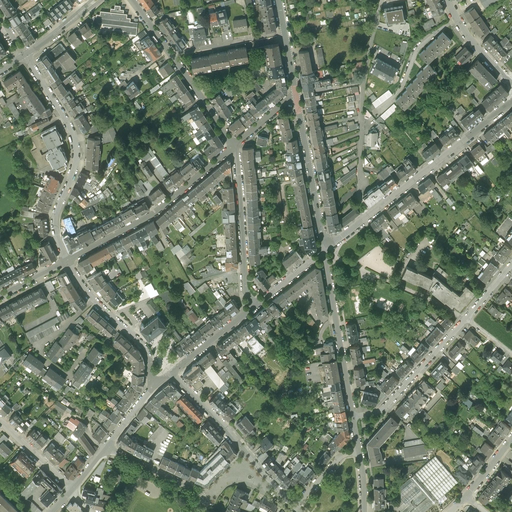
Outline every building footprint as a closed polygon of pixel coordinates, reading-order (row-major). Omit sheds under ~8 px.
[(15,10),(8,0),(0,0),(0,4),(7,16),(15,10)] [(64,0),(62,1),(68,9),(73,5),(69,0),(64,0)] [(154,4),(150,0),(149,0),(143,4),(147,10),(154,4)] [(244,0),(247,8),(252,7),(250,0),(244,0)] [(441,5),(439,0),(434,0),(429,2),(429,4),(429,6),(424,7),(426,11),(441,5)] [(68,9),(62,1),(58,5),(64,12),(68,9)] [(26,13),(27,13),(29,17),(37,11),(40,8),(37,4),(26,13)] [(154,4),(147,10),(152,16),(159,11),(154,4)] [(262,21),(264,20),(273,19),(271,4),(261,5),(259,6),(260,9),(262,9),(263,17),(261,17),(262,21)] [(64,12),(58,5),(53,9),(59,16),(64,12)] [(114,9),(110,9),(110,12),(100,11),(100,15),(96,14),(96,18),(93,18),(93,24),(103,25),(102,27),(111,28),(111,31),(125,32),(125,35),(136,36),(137,23),(133,22),(130,22),(130,18),(126,18),(127,14),(123,13),(123,10),(119,9),(120,6),(114,5),(114,9)] [(444,11),(441,5),(426,11),(428,17),(444,11)] [(402,6),(384,9),(386,24),(405,21),(402,6)] [(473,7),(464,13),(470,22),(478,17),(475,12),(476,12),(473,7)] [(59,16),(53,9),(48,13),(54,20),(59,16)] [(227,21),(225,10),(216,12),(218,23),(221,22),(221,24),(223,23),(223,22),(227,21)] [(29,17),(27,18),(29,21),(39,14),(37,11),(29,17)] [(219,25),(218,23),(216,12),(209,14),(211,24),(214,24),(215,26),(219,25)] [(9,18),(15,27),(27,18),(29,17),(27,13),(23,16),(20,18),(17,14),(16,14),(9,18)] [(470,22),(474,29),(483,23),(484,23),(481,19),(480,20),(478,16),(478,17),(470,22)] [(157,24),(165,34),(173,28),(175,27),(172,23),(171,24),(166,17),(163,19),(159,21),(160,22),(157,24)] [(26,22),(29,21),(27,18),(15,27),(19,34),(26,28),(24,24),(26,22)] [(52,23),(48,18),(41,24),(45,28),(52,23)] [(416,21),(414,18),(411,19),(412,22),(410,23),(411,27),(418,25),(417,20),(416,21)] [(233,21),(234,32),(247,30),(246,19),(233,21)] [(276,30),(273,19),(264,20),(266,32),(276,30)] [(435,24),(432,19),(422,24),(426,31),(431,28),(430,26),(435,24)] [(86,22),(79,28),(80,29),(84,34),(87,38),(94,32),(89,25),(89,26),(86,22)] [(485,27),(483,23),(474,29),(479,35),(483,33),(488,29),(486,26),(485,27)] [(19,34),(22,39),(31,33),(31,32),(27,27),(26,28),(19,34)] [(165,34),(172,44),(180,38),(173,28),(165,34)] [(204,29),(193,31),(192,31),(193,34),(194,40),(206,38),(204,29)] [(139,39),(140,41),(148,35),(144,30),(137,35),(137,36),(139,39)] [(81,41),(78,37),(74,32),(68,37),(70,40),(69,41),(70,43),(71,42),(75,46),(81,41)] [(442,32),(431,43),(439,52),(441,49),(448,42),(448,43),(451,40),(442,32)] [(36,40),(31,33),(22,39),(27,46),(28,46),(36,40)] [(141,47),(143,49),(153,42),(148,35),(140,41),(139,42),(141,44),(142,44),(143,45),(141,47)] [(482,42),(489,49),(496,42),(493,39),(494,38),(490,35),(482,42)] [(494,54),(501,48),(504,45),(505,44),(508,41),(509,40),(505,37),(505,36),(498,44),(496,42),(489,49),(494,54)] [(180,38),(172,44),(175,49),(180,49),(181,48),(182,48),(186,46),(180,38)] [(140,51),(143,49),(141,47),(143,45),(142,44),(141,44),(139,42),(140,41),(139,39),(134,42),(134,43),(140,51)] [(511,45),(508,41),(505,44),(504,45),(501,48),(504,51),(511,45)] [(143,49),(152,61),(161,54),(153,42),(143,49)] [(403,54),(406,43),(403,43),(401,47),(398,46),(398,47),(394,46),(393,51),(403,54)] [(437,54),(439,52),(431,43),(419,54),(427,63),(430,60),(429,60),(436,53),(437,54)] [(52,63),(66,52),(59,44),(48,53),(52,57),(49,59),(52,63)] [(278,44),(264,47),(265,52),(268,65),(282,63),(278,44)] [(454,52),(455,54),(462,48),(460,46),(454,52)] [(455,55),(459,59),(469,50),(464,46),(462,48),(455,54),(455,55)] [(229,65),(229,64),(248,61),(247,55),(246,50),(245,47),(227,50),(227,51),(208,54),(208,55),(190,59),(193,73),(211,70),(211,69),(229,65)] [(247,55),(265,52),(264,47),(246,50),(247,55)] [(321,48),(315,49),(319,67),(325,66),(321,48)] [(501,48),(494,54),(500,60),(507,54),(504,51),(501,48)] [(298,52),(302,74),(312,72),(307,50),(298,52)] [(472,54),(469,50),(459,59),(462,63),(463,62),(468,58),(472,54)] [(67,51),(66,52),(52,63),(50,64),(54,69),(56,67),(56,68),(61,64),(62,63),(66,68),(68,66),(72,71),(76,67),(73,63),(75,61),(67,51)] [(37,62),(42,70),(50,64),(52,63),(49,59),(46,55),(37,62)] [(397,70),(376,58),(370,71),(391,82),(396,73),(397,70)] [(468,68),(478,78),(487,70),(477,59),(468,68)] [(173,70),(168,63),(159,69),(164,76),(173,70)] [(284,74),(282,63),(268,65),(267,65),(269,77),(274,76),(284,74)] [(416,75),(418,76),(425,83),(427,81),(427,80),(433,74),(434,74),(436,72),(428,63),(416,75)] [(58,76),(54,69),(50,64),(42,70),(50,82),(58,76)] [(121,74),(120,78),(125,79),(126,76),(129,77),(129,74),(132,74),(133,71),(136,72),(136,69),(139,70),(139,67),(141,68),(142,65),(137,64),(136,67),(134,66),(133,69),(131,68),(130,71),(127,70),(127,73),(122,73),(121,74)] [(300,74),(301,82),(311,79),(311,80),(317,79),(317,77),(322,76),(322,77),(324,76),(323,69),(312,72),(302,74),(300,74)] [(497,80),(487,70),(478,78),(488,88),(497,80)] [(17,84),(19,86),(27,81),(20,71),(4,81),(6,85),(7,87),(9,89),(11,88),(12,89),(13,88),(12,87),(15,85),(17,84)] [(67,92),(63,85),(70,80),(75,86),(81,80),(74,71),(62,81),(54,88),(60,97),(67,92)] [(396,73),(391,82),(394,84),(398,81),(399,77),(396,76),(397,73),(396,73)] [(170,79),(171,81),(173,84),(175,86),(176,85),(181,81),(176,74),(170,79)] [(274,76),(276,88),(270,93),(276,100),(286,92),(286,91),(286,90),(286,89),(284,77),(284,74),(274,76)] [(50,82),(54,88),(62,81),(58,76),(50,82)] [(426,85),(425,83),(418,76),(406,87),(408,89),(415,96),(417,94),(416,93),(423,87),(424,87),(426,85)] [(312,83),(311,80),(311,79),(301,82),(302,90),(313,88),(312,83)] [(330,79),(312,83),(313,88),(325,85),(331,84),(330,79)] [(81,80),(75,86),(72,88),(74,90),(83,82),(81,80)] [(126,86),(128,85),(124,80),(122,82),(118,85),(122,90),(125,89),(124,88),(127,86),(126,86)] [(17,87),(23,95),(32,90),(27,81),(19,86),(17,87)] [(136,85),(133,81),(128,85),(126,86),(127,86),(124,88),(125,89),(130,97),(139,90),(136,86),(136,85)] [(170,89),(175,86),(173,84),(171,81),(160,88),(164,92),(169,88),(170,89)] [(178,93),(174,95),(177,98),(187,90),(181,81),(176,85),(178,88),(176,90),(178,93)] [(261,89),(256,82),(253,85),(253,87),(257,92),(261,89)] [(160,87),(158,84),(149,90),(151,93),(160,87)] [(476,88),(472,84),(466,90),(470,94),(476,88)] [(500,84),(491,92),(499,101),(509,93),(500,84)] [(228,86),(223,90),(228,96),(230,97),(235,94),(228,86)] [(302,90),(304,97),(314,95),(316,94),(316,93),(314,94),(313,91),(313,88),(302,90)] [(416,97),(415,96),(408,89),(396,101),(404,109),(407,107),(406,106),(413,100),(416,97)] [(32,109),(35,115),(37,114),(39,113),(45,109),(32,90),(23,95),(26,101),(25,102),(31,110),(32,109)] [(60,97),(64,103),(72,98),(74,97),(69,90),(67,92),(60,97)] [(180,96),(185,104),(187,107),(194,101),(188,90),(180,96)] [(207,95),(210,99),(218,94),(215,90),(207,95)] [(367,107),(370,112),(392,95),(389,90),(367,107)] [(246,96),(247,97),(251,102),(254,106),(256,104),(254,102),(255,101),(251,96),(254,94),(252,91),(246,96)] [(489,111),(499,101),(491,92),(481,102),(489,111)] [(6,103),(8,105),(12,102),(19,98),(16,93),(4,101),(6,103)] [(269,106),(276,100),(270,93),(263,99),(269,106)] [(210,99),(215,107),(224,102),(222,100),(221,98),(222,98),(221,96),(220,96),(218,94),(210,99)] [(64,103),(68,109),(80,101),(84,98),(82,95),(74,101),(72,98),(64,103)] [(315,99),(314,95),(304,97),(305,105),(315,103),(315,99)] [(215,107),(219,113),(227,107),(225,104),(227,104),(231,101),(229,98),(224,102),(215,107)] [(256,104),(254,106),(261,114),(269,106),(263,99),(256,104)] [(139,112),(142,109),(136,100),(132,103),(139,112)] [(85,108),(80,101),(68,109),(72,115),(80,110),(80,111),(85,108)] [(21,117),(12,102),(8,105),(17,120),(21,117)] [(252,108),(249,110),(255,118),(261,114),(254,106),(251,102),(248,104),(250,107),(252,108)] [(317,104),(317,102),(315,103),(305,105),(307,112),(316,110),(315,104),(317,104)] [(397,109),(393,104),(380,117),(384,121),(397,109)] [(194,121),(195,120),(203,114),(198,105),(181,116),(184,120),(192,115),(194,119),(193,119),(194,121)] [(460,105),(456,108),(461,113),(464,110),(460,105)] [(231,113),(227,107),(219,113),(223,119),(231,113)] [(250,122),(255,118),(249,110),(247,112),(243,108),(240,110),(243,114),(250,122)] [(473,110),(468,114),(475,122),(484,115),(479,108),(474,112),(473,110)] [(39,113),(37,114),(38,117),(43,115),(44,117),(52,114),(49,109),(39,113)] [(307,112),(308,119),(319,116),(319,115),(317,115),(316,110),(307,112)] [(511,115),(510,113),(502,119),(508,126),(508,127),(511,123),(511,115)] [(34,119),(38,117),(37,114),(35,115),(25,119),(28,126),(31,125),(35,123),(34,119)] [(74,119),(78,125),(85,121),(90,118),(91,118),(89,115),(86,116),(85,118),(82,114),(74,119)] [(207,120),(203,114),(195,120),(198,126),(199,126),(207,120)] [(246,126),(250,122),(243,114),(241,116),(241,118),(239,119),(246,126)] [(467,129),(475,122),(468,114),(460,120),(467,129)] [(319,118),(319,116),(308,119),(309,126),(319,124),(318,118),(319,118)] [(35,123),(31,125),(33,129),(36,128),(50,121),(48,117),(35,123)] [(384,122),(384,121),(380,117),(379,117),(375,121),(378,124),(373,129),(377,132),(385,125),(383,123),(384,122)] [(94,125),(90,118),(85,121),(78,125),(83,132),(89,128),(94,125)] [(239,118),(228,127),(233,134),(236,135),(246,126),(239,119),(239,118)] [(502,119),(497,123),(504,133),(508,137),(510,135),(505,128),(508,126),(502,119)] [(195,120),(194,121),(190,123),(194,129),(198,126),(195,120)] [(211,126),(207,120),(199,126),(201,129),(200,130),(192,136),(194,139),(196,137),(211,126)] [(497,123),(491,128),(498,137),(499,137),(504,133),(497,123)] [(320,130),(319,124),(309,126),(311,134),(322,132),(322,129),(320,130)] [(37,131),(36,128),(33,129),(31,125),(28,126),(24,128),(25,131),(27,130),(29,135),(37,131)] [(98,130),(94,125),(89,128),(92,133),(98,130)] [(107,127),(113,141),(118,139),(112,125),(107,127)] [(450,125),(444,130),(445,132),(452,140),(459,135),(457,133),(458,132),(455,128),(454,129),(450,125)] [(67,164),(65,160),(67,159),(64,154),(65,153),(63,150),(61,146),(58,148),(56,145),(63,141),(61,138),(62,137),(60,134),(55,126),(41,133),(48,146),(49,148),(50,151),(46,153),(47,155),(46,155),(48,159),(49,159),(51,164),(53,167),(55,166),(56,169),(58,168),(59,170),(66,167),(65,164),(67,164)] [(211,126),(196,137),(198,140),(203,136),(204,134),(207,138),(215,132),(211,126)] [(490,143),(498,137),(491,128),(483,134),(490,143)] [(377,142),(377,132),(373,129),(367,135),(366,145),(374,145),(377,142)] [(432,139),(437,135),(432,129),(427,134),(432,139)] [(323,135),(322,132),(311,134),(313,143),(322,141),(321,135),(323,135)] [(445,146),(452,140),(445,132),(438,137),(445,146)] [(39,151),(48,146),(41,133),(31,138),(37,149),(31,152),(40,170),(51,164),(49,159),(48,159),(46,155),(47,155),(46,153),(42,155),(39,151)] [(208,139),(211,144),(204,150),(210,157),(223,147),(223,144),(216,133),(208,139)] [(197,145),(207,138),(204,134),(203,136),(198,140),(196,137),(194,139),(193,139),(197,145)] [(86,167),(93,168),(93,170),(98,170),(98,157),(100,158),(100,149),(99,148),(100,136),(95,136),(94,138),(87,138),(86,167)] [(257,136),(256,143),(266,145),(267,138),(261,136),(257,136)] [(286,140),(288,152),(298,150),(296,138),(293,139),(286,140)] [(332,138),(322,141),(323,147),(325,146),(325,147),(334,144),(333,143),(332,138)] [(125,147),(131,141),(129,139),(123,145),(125,147)] [(323,147),(322,141),(313,143),(314,152),(326,150),(325,147),(325,146),(323,147)] [(435,142),(428,147),(434,155),(441,149),(435,142)] [(476,158),(484,151),(481,147),(478,143),(470,150),(476,158)] [(487,154),(490,151),(487,147),(484,144),(481,147),(484,151),(487,154)] [(142,158),(144,161),(151,157),(152,157),(155,155),(153,154),(152,151),(149,147),(139,154),(142,158)] [(196,147),(193,149),(197,153),(189,159),(190,161),(191,162),(198,157),(202,154),(196,147)] [(242,151),(243,159),(252,158),(260,156),(260,151),(255,151),(254,153),(252,153),(252,151),(253,150),(252,147),(245,147),(242,148),(242,151)] [(426,161),(434,155),(428,147),(425,149),(422,152),(424,155),(422,156),(426,161)] [(286,152),(287,161),(299,159),(298,150),(288,152),(286,152)] [(326,152),(326,150),(314,152),(316,161),(326,159),(327,159),(327,155),(328,155),(327,152),(326,152)] [(466,154),(459,160),(466,169),(468,172),(472,169),(472,167),(470,165),(473,163),(466,154)] [(152,157),(150,159),(157,168),(157,169),(162,176),(167,173),(155,155),(152,157)] [(366,156),(363,156),(363,168),(371,163),(366,156)] [(198,157),(191,162),(197,169),(204,163),(202,161),(198,157)] [(243,159),(244,168),(254,167),(253,162),(252,158),(243,159)] [(406,165),(404,168),(409,174),(416,169),(411,162),(410,160),(408,158),(403,162),(406,165)] [(230,160),(227,159),(218,167),(225,175),(227,173),(231,170),(230,160)] [(286,161),(287,168),(301,166),(299,159),(287,161),(286,161)] [(327,164),(326,159),(316,161),(317,170),(328,168),(329,168),(328,164),(327,164)] [(459,160),(450,166),(458,176),(466,169),(459,160)] [(185,179),(197,169),(191,162),(190,161),(179,171),(185,179)] [(153,174),(147,164),(142,167),(149,177),(153,174)] [(483,171),(477,164),(474,167),(480,174),(483,171)] [(378,185),(379,186),(385,181),(391,176),(389,174),(394,170),(391,165),(388,167),(387,166),(378,173),(382,178),(380,180),(379,178),(375,181),(377,183),(376,183),(378,185)] [(302,173),(301,166),(287,168),(289,175),(302,173)] [(450,166),(442,173),(448,180),(450,182),(458,176),(450,166)] [(218,167),(211,173),(218,181),(219,181),(219,180),(225,175),(218,167)] [(244,168),(245,175),(255,173),(255,171),(254,167),(244,168)] [(330,177),(328,168),(317,170),(319,179),(330,177)] [(356,168),(339,180),(344,186),(355,177),(356,168)] [(402,180),(409,174),(404,168),(401,170),(400,168),(396,172),(402,180)] [(177,186),(185,179),(179,171),(178,169),(170,176),(177,186)] [(85,184),(84,183),(86,180),(88,176),(81,172),(76,182),(88,189),(91,186),(87,184),(85,184)] [(211,173),(206,177),(212,185),(214,184),(218,181),(211,173)] [(255,176),(255,173),(245,175),(245,182),(256,180),(255,176)] [(291,184),(294,183),(303,182),(302,173),(289,175),(291,184)] [(446,183),(448,180),(442,173),(439,176),(437,178),(436,177),(436,178),(445,188),(448,186),(446,183)] [(99,184),(101,186),(108,177),(105,175),(99,184)] [(47,182),(44,188),(57,192),(61,183),(56,180),(55,182),(53,181),(55,178),(50,176),(47,182)] [(170,191),(177,186),(170,176),(163,182),(170,191)] [(391,176),(385,181),(391,189),(397,184),(391,176)] [(210,187),(212,185),(206,177),(201,182),(207,190),(210,187)] [(331,186),(330,177),(319,179),(321,188),(331,186)] [(429,177),(423,182),(429,190),(431,188),(434,185),(429,177)] [(88,189),(91,191),(99,179),(96,178),(95,181),(91,186),(88,189)] [(136,182),(137,183),(144,193),(146,191),(142,184),(143,183),(140,179),(136,182)] [(245,182),(246,190),(256,189),(256,180),(245,182)] [(385,194),(391,189),(385,181),(379,186),(385,194)] [(203,193),(207,190),(201,182),(194,187),(201,195),(203,193)] [(278,182),(273,183),(278,220),(283,219),(278,182)] [(296,192),(297,195),(306,194),(303,182),(294,183),(295,187),(294,187),(295,192),(296,192)] [(422,202),(432,194),(429,190),(423,182),(417,186),(422,193),(418,196),(422,202)] [(139,196),(144,193),(137,183),(136,183),(135,183),(133,184),(134,185),(133,185),(135,187),(134,188),(136,192),(139,196)] [(369,206),(385,194),(379,186),(378,185),(372,189),(367,192),(367,193),(362,197),(369,206)] [(148,196),(155,204),(166,195),(159,186),(148,196)] [(212,196),(221,207),(227,201),(227,200),(233,199),(232,186),(228,187),(223,187),(212,196)] [(332,189),(331,186),(321,188),(322,196),(333,194),(332,189)] [(107,187),(102,191),(107,197),(112,193),(107,187)] [(194,187),(188,193),(194,200),(198,197),(201,195),(194,187)] [(40,197),(40,198),(52,203),(57,192),(44,188),(42,193),(39,191),(38,195),(40,196),(40,197)] [(77,190),(73,188),(69,196),(73,197),(73,196),(79,202),(83,206),(88,202),(87,201),(83,198),(79,192),(77,190)] [(438,202),(442,199),(434,189),(433,189),(432,189),(431,188),(429,190),(432,194),(438,202)] [(246,190),(246,198),(257,197),(256,192),(259,192),(259,189),(256,189),(246,190)] [(105,198),(107,197),(102,191),(90,198),(87,201),(88,202),(83,206),(85,208),(91,205),(101,200),(105,198)] [(410,192),(403,198),(411,209),(419,203),(410,192)] [(190,204),(194,200),(188,193),(181,198),(188,206),(190,204)] [(308,206),(306,194),(297,195),(297,200),(296,200),(297,204),(298,204),(299,208),(300,208),(308,206)] [(322,196),(324,205),(334,203),(333,194),(322,196)] [(246,198),(247,206),(257,205),(257,200),(259,200),(259,197),(257,197),(246,198)] [(47,212),(52,203),(40,198),(35,208),(41,211),(42,210),(47,212)] [(181,198),(176,203),(182,210),(185,208),(188,206),(181,198)] [(403,198),(396,204),(405,216),(412,210),(411,209),(403,198)] [(143,199),(132,205),(138,215),(149,209),(143,199)] [(222,221),(224,221),(234,220),(233,199),(227,200),(227,201),(227,208),(223,208),(223,215),(222,215),(222,221)] [(179,213),(182,210),(176,203),(170,207),(177,215),(179,213)] [(324,205),(326,214),(336,212),(334,203),(324,205)] [(400,220),(405,216),(396,204),(387,211),(394,219),(397,216),(400,220)] [(96,214),(91,205),(85,208),(80,211),(83,215),(85,214),(88,219),(96,214)] [(120,212),(121,214),(125,222),(138,215),(132,205),(131,205),(127,207),(128,208),(120,212)] [(247,206),(247,215),(258,214),(258,210),(257,205),(247,206)] [(185,208),(187,210),(187,211),(191,216),(194,213),(191,209),(188,206),(185,208)] [(300,208),(303,227),(312,225),(308,206),(300,208)] [(170,221),(177,215),(170,207),(164,213),(170,221)] [(339,222),(340,228),(342,228),(351,220),(351,219),(359,213),(355,208),(347,215),(348,215),(339,222)] [(33,212),(28,211),(20,209),(20,215),(32,218),(33,212)] [(338,222),(336,212),(326,214),(328,224),(338,222)] [(164,225),(170,221),(164,213),(155,220),(162,227),(164,225)] [(121,214),(109,220),(114,228),(125,222),(121,214)] [(383,214),(376,219),(382,227),(383,228),(388,225),(390,223),(383,214)] [(180,232),(185,228),(177,218),(179,217),(177,215),(170,221),(180,232)] [(409,220),(405,216),(400,220),(404,224),(409,220)] [(69,234),(75,232),(69,217),(63,219),(69,234)] [(37,218),(38,227),(47,227),(46,219),(41,219),(40,218),(37,218)] [(378,230),(382,227),(376,219),(369,225),(372,228),(371,229),(373,231),(374,230),(376,232),(378,230)] [(106,233),(114,228),(109,220),(101,225),(106,233)] [(235,234),(234,220),(224,221),(225,235),(235,234)] [(145,226),(149,235),(151,234),(158,230),(153,221),(145,226)] [(197,227),(193,230),(189,234),(191,236),(205,224),(203,221),(197,227)] [(339,222),(338,222),(328,224),(329,231),(341,229),(340,228),(339,222)] [(97,227),(90,230),(95,238),(106,233),(101,225),(97,227)] [(301,237),(302,237),(313,235),(312,225),(303,227),(301,227),(302,232),(300,232),(301,237)] [(388,225),(383,228),(388,234),(392,231),(388,225)] [(141,239),(149,235),(145,226),(135,231),(142,244),(144,249),(146,248),(147,249),(148,248),(144,240),(143,240),(142,240),(141,239)] [(48,235),(47,227),(38,227),(39,235),(48,235)] [(85,227),(75,232),(76,234),(83,245),(95,238),(90,230),(90,229),(87,230),(85,227)] [(388,234),(383,228),(382,227),(378,230),(379,231),(385,240),(390,236),(388,234)] [(248,228),(248,237),(259,236),(260,236),(260,232),(260,228),(259,228),(248,228)] [(139,246),(142,244),(135,231),(129,234),(133,243),(137,241),(137,243),(138,245),(139,246)] [(67,234),(63,237),(69,250),(72,251),(83,245),(76,234),(70,238),(67,234)] [(128,246),(133,243),(129,234),(120,239),(128,253),(130,256),(132,254),(128,246)] [(152,235),(151,234),(149,235),(159,252),(164,249),(159,241),(157,242),(154,235),(153,234),(152,235)] [(236,247),(235,234),(225,235),(226,248),(236,247)] [(315,249),(316,247),(313,235),(302,237),(303,239),(299,240),(300,245),(304,245),(304,247),(310,253),(315,249)] [(248,237),(249,246),(259,245),(259,236),(248,237)] [(121,257),(128,253),(120,239),(113,242),(118,251),(120,256),(121,257)] [(48,241),(38,246),(43,255),(38,257),(42,265),(57,258),(48,241)] [(113,242),(107,246),(112,255),(115,253),(118,251),(113,242)] [(171,242),(168,244),(171,249),(174,255),(182,248),(178,244),(173,247),(171,242)] [(508,253),(510,250),(511,251),(511,250),(504,244),(499,250),(506,256),(509,253),(508,253)] [(107,246),(88,256),(93,264),(93,265),(112,255),(107,246)] [(186,246),(181,250),(187,257),(191,253),(189,251),(186,246)] [(236,260),(236,247),(226,248),(226,257),(221,257),(222,257),(216,258),(216,261),(225,260),(226,260),(236,260)] [(486,253),(482,249),(478,254),(483,258),(486,253)] [(501,262),(506,256),(499,250),(497,252),(494,256),(501,262)] [(289,270),(302,259),(295,251),(282,261),(289,270)] [(258,255),(258,252),(249,253),(250,264),(259,263),(258,255)] [(83,273),(88,270),(93,267),(92,265),(93,264),(88,256),(78,262),(78,265),(83,273)] [(478,263),(482,266),(491,274),(497,267),(495,265),(496,264),(492,261),(488,265),(481,259),(478,263)] [(237,267),(236,260),(226,260),(225,260),(225,263),(222,264),(222,271),(237,267)] [(32,262),(21,267),(25,274),(36,269),(32,262)] [(12,281),(19,278),(15,270),(13,266),(6,269),(9,273),(12,281)] [(433,275),(431,278),(417,271),(417,272),(406,267),(406,268),(405,268),(401,276),(415,283),(415,282),(429,289),(429,287),(431,288),(433,289),(431,291),(444,302),(445,301),(451,307),(452,305),(453,306),(453,305),(459,310),(465,303),(466,304),(475,293),(465,284),(462,288),(463,289),(459,295),(452,288),(451,289),(441,281),(442,280),(445,281),(450,275),(439,266),(435,270),(436,270),(432,274),(433,275)] [(485,282),(491,274),(482,266),(479,270),(481,271),(477,275),(485,282)] [(19,278),(25,274),(21,267),(15,270),(19,278)] [(88,270),(92,276),(97,273),(94,267),(93,267),(88,270)] [(311,282),(313,281),(313,285),(318,317),(328,315),(320,269),(315,267),(283,293),(289,300),(311,283),(311,282)] [(96,292),(105,284),(107,283),(103,276),(110,272),(107,268),(97,273),(92,276),(86,279),(96,292)] [(255,278),(258,282),(264,277),(266,275),(262,269),(256,271),(259,274),(255,278)] [(116,271),(111,274),(113,279),(119,276),(116,271)] [(57,277),(62,286),(71,282),(65,272),(57,277)] [(6,284),(12,281),(9,273),(2,277),(6,284)] [(266,279),(264,277),(258,282),(257,282),(263,290),(270,285),(269,283),(275,278),(272,275),(266,279)] [(50,280),(44,283),(48,291),(54,289),(50,280)] [(78,294),(71,282),(62,286),(62,287),(71,301),(79,296),(78,294)] [(188,282),(182,285),(191,295),(195,292),(188,282)] [(106,300),(109,298),(115,292),(107,283),(105,284),(96,292),(99,296),(101,294),(106,300)] [(205,283),(197,289),(201,294),(209,288),(205,283)] [(41,288),(25,296),(31,306),(46,298),(41,288)] [(505,288),(501,293),(507,298),(511,295),(511,293),(505,288)] [(218,299),(224,307),(227,304),(217,290),(213,293),(218,299)] [(167,306),(175,300),(168,291),(159,294),(158,295),(167,306)] [(116,292),(115,292),(109,298),(115,306),(123,299),(116,292)] [(279,308),(289,300),(283,293),(273,301),(279,308)] [(504,302),(507,298),(501,293),(496,298),(503,304),(504,302)] [(15,314),(31,306),(25,296),(10,304),(15,313),(15,314)] [(86,304),(79,296),(71,301),(69,302),(71,303),(70,304),(72,306),(72,305),(78,311),(86,304)] [(182,309),(186,306),(182,302),(182,299),(177,299),(177,302),(182,309)] [(222,308),(223,310),(225,308),(224,307),(218,299),(214,302),(220,309),(222,308)] [(154,314),(159,310),(151,300),(146,304),(154,314)] [(232,300),(227,304),(224,307),(225,308),(231,316),(239,310),(236,305),(233,300),(232,301),(232,300)] [(273,301),(266,306),(275,317),(281,312),(279,308),(273,301)] [(493,303),(488,309),(498,318),(503,312),(498,307),(493,303)] [(12,315),(15,313),(10,304),(0,308),(0,317),(1,319),(11,314),(12,315)] [(267,323),(275,317),(266,306),(254,315),(267,331),(271,328),(267,323)] [(187,308),(184,311),(193,323),(198,319),(191,310),(189,311),(187,308)] [(231,316),(225,308),(223,310),(217,314),(217,315),(223,322),(231,316)] [(93,309),(86,316),(94,323),(100,316),(93,309)] [(69,317),(67,312),(25,333),(31,344),(54,331),(57,330),(54,325),(59,322),(60,323),(69,317)] [(142,327),(139,329),(144,335),(148,341),(154,336),(166,327),(157,315),(144,326),(142,323),(141,324),(140,325),(142,327)] [(216,328),(223,322),(217,315),(210,320),(216,328)] [(254,315),(244,323),(253,334),(259,330),(262,334),(267,331),(254,315)] [(115,330),(100,316),(94,323),(102,330),(102,329),(110,336),(115,330)] [(315,332),(319,328),(309,316),(305,319),(315,332)] [(443,319),(440,323),(447,329),(453,322),(446,316),(443,319)] [(80,325),(84,321),(80,317),(75,321),(78,324),(76,326),(81,329),(83,327),(80,325)] [(198,329),(198,330),(204,337),(216,328),(210,320),(208,318),(205,321),(206,323),(198,329)] [(245,335),(248,339),(253,335),(253,334),(244,323),(235,331),(242,339),(245,337),(244,336),(245,335)] [(346,325),(347,333),(356,332),(355,323),(346,325)] [(72,331),(78,335),(76,337),(78,339),(80,337),(79,336),(81,334),(79,332),(81,329),(76,326),(72,331)] [(435,328),(431,333),(437,339),(443,333),(436,327),(435,328)] [(61,339),(70,346),(71,345),(70,345),(76,337),(78,335),(72,331),(69,328),(61,339)] [(171,331),(179,341),(187,351),(197,343),(189,334),(182,339),(174,329),(171,331)] [(189,333),(189,334),(197,343),(204,337),(198,330),(195,332),(193,330),(189,333)] [(432,345),(437,339),(431,333),(428,330),(424,334),(427,337),(425,339),(432,345)] [(235,331),(229,335),(236,343),(236,344),(242,339),(235,331)] [(358,331),(356,332),(347,333),(349,341),(358,340),(358,337),(359,337),(358,331)] [(469,331),(463,337),(463,338),(470,344),(474,347),(480,341),(469,331)] [(89,335),(86,338),(90,340),(89,341),(92,343),(96,337),(90,333),(89,335)] [(118,346),(124,352),(132,345),(120,335),(116,339),(117,340),(113,344),(117,348),(118,346)] [(229,335),(222,341),(228,349),(236,343),(229,335)] [(259,342),(253,335),(248,339),(247,340),(253,347),(251,349),(254,353),(264,346),(259,342)] [(468,346),(470,344),(463,338),(462,340),(468,346)] [(67,350),(70,346),(61,339),(58,343),(65,348),(67,350)] [(62,352),(65,348),(58,343),(56,341),(53,345),(62,352)] [(180,356),(187,351),(179,341),(174,345),(172,347),(177,352),(180,356)] [(225,351),(228,349),(222,341),(215,346),(221,354),(225,351)] [(313,354),(320,353),(334,350),(333,342),(323,344),(324,347),(312,349),(313,354)] [(459,342),(454,348),(459,353),(463,349),(465,348),(463,346),(464,345),(462,343),(461,344),(459,342)] [(422,343),(416,349),(422,355),(428,349),(422,343)] [(53,345),(50,350),(59,356),(62,352),(53,345)] [(132,362),(133,362),(143,357),(141,354),(138,351),(132,345),(124,352),(130,359),(130,360),(132,362)] [(399,349),(403,352),(408,357),(410,354),(407,352),(409,351),(403,345),(399,349)] [(3,370),(6,368),(2,363),(11,355),(4,346),(0,349),(0,365),(1,367),(3,370)] [(350,347),(351,355),(360,353),(359,348),(358,346),(350,347)] [(410,354),(411,355),(416,349),(413,346),(409,351),(407,352),(410,354)] [(94,347),(90,352),(99,358),(103,353),(99,350),(94,347)] [(454,359),(459,353),(454,348),(448,354),(450,356),(449,357),(451,359),(452,358),(454,359)] [(222,362),(225,366),(228,370),(232,374),(238,382),(239,382),(241,379),(242,379),(231,366),(237,361),(228,349),(225,351),(227,353),(227,355),(230,359),(228,361),(226,359),(222,362)] [(417,361),(422,355),(416,349),(411,355),(417,361)] [(59,356),(50,350),(47,354),(56,361),(59,356)] [(321,361),(323,361),(335,358),(334,350),(320,353),(321,361)] [(210,351),(197,361),(203,368),(209,364),(216,359),(210,351)] [(489,358),(497,363),(502,356),(495,351),(490,357),(489,358)] [(96,363),(99,358),(90,352),(87,356),(91,359),(96,363)] [(361,362),(360,353),(351,355),(352,363),(361,362)] [(23,362),(28,366),(34,357),(29,354),(27,356),(24,361),(23,362)] [(28,366),(32,369),(39,361),(34,357),(28,366)] [(133,362),(132,371),(138,374),(143,374),(144,368),(144,361),(143,357),(133,362)] [(324,365),(326,382),(339,380),(335,358),(323,361),(324,365)] [(91,359),(88,364),(93,368),(92,368),(95,370),(97,367),(94,365),(96,363),(91,359)] [(406,359),(401,365),(408,372),(413,366),(406,359)] [(44,364),(39,361),(32,369),(37,373),(42,367),(44,364)] [(84,361),(80,366),(89,373),(92,368),(93,368),(88,364),(84,361)] [(183,374),(189,382),(200,373),(199,372),(203,368),(197,361),(191,366),(192,366),(183,374)] [(511,372),(511,363),(508,361),(502,368),(510,375),(511,372)] [(440,362),(435,367),(447,378),(451,374),(446,369),(447,368),(440,362)] [(458,362),(455,366),(460,371),(464,367),(458,362)] [(209,364),(203,368),(207,373),(219,388),(223,392),(230,385),(226,381),(232,374),(228,370),(220,376),(217,373),(209,364)] [(321,383),(326,382),(324,365),(318,366),(321,383)] [(402,377),(408,372),(401,365),(396,371),(402,377)] [(0,366),(0,376),(1,377),(8,370),(6,368),(3,370),(1,367),(0,366)] [(80,366),(77,371),(86,378),(89,373),(80,366)] [(220,376),(228,370),(225,366),(217,373),(220,376)] [(456,376),(460,371),(455,366),(451,371),(456,376)] [(47,371),(42,367),(37,373),(43,377),(47,371)] [(353,369),(355,377),(364,375),(362,367),(353,369)] [(444,382),(447,378),(435,367),(430,373),(437,380),(439,378),(442,381),(444,382)] [(43,377),(48,381),(54,372),(49,368),(47,371),(43,377)] [(207,373),(203,368),(199,372),(200,373),(189,382),(197,389),(198,389),(199,390),(202,388),(201,386),(204,384),(200,379),(207,373)] [(379,375),(383,379),(388,375),(383,370),(379,375)] [(82,382),(86,378),(77,371),(73,376),(77,379),(82,382)] [(132,371),(131,383),(141,390),(143,374),(138,374),(132,371)] [(48,381),(53,384),(59,375),(54,372),(48,381)] [(65,379),(59,375),(53,384),(58,388),(65,379)] [(365,383),(364,375),(355,377),(356,385),(364,383),(365,383)] [(392,376),(386,382),(393,388),(399,382),(392,376)] [(78,388),(82,382),(77,379),(75,381),(73,384),(78,388)] [(324,385),(325,390),(341,387),(339,380),(326,382),(327,385),(324,385)] [(434,390),(423,380),(408,397),(418,407),(433,390),(434,390)] [(387,394),(393,388),(386,382),(385,381),(380,386),(379,387),(382,389),(387,394)] [(442,381),(436,387),(440,391),(445,386),(442,384),(444,382),(442,381)] [(131,383),(123,393),(133,401),(141,390),(131,383)] [(174,402),(176,400),(182,395),(171,383),(168,383),(162,388),(169,396),(174,402)] [(324,401),(332,400),(342,398),(341,387),(325,390),(322,391),(323,395),(322,395),(323,399),(324,399),(324,401)] [(163,402),(169,396),(162,388),(155,394),(162,401),(163,402)] [(133,401),(123,393),(118,389),(116,392),(122,396),(122,395),(123,396),(118,403),(117,402),(118,401),(112,397),(110,400),(125,412),(126,410),(133,401)] [(433,390),(418,407),(422,410),(437,395),(435,393),(436,392),(433,390)] [(363,392),(360,402),(375,406),(377,399),(378,396),(374,395),(363,392)] [(378,396),(377,399),(380,402),(385,396),(381,392),(377,396),(374,395),(378,396)] [(158,406),(162,401),(155,394),(150,400),(158,406)] [(182,395),(176,400),(180,404),(180,405),(191,416),(191,417),(192,418),(193,418),(198,423),(201,419),(200,418),(203,415),(199,412),(199,411),(199,410),(198,410),(191,404),(191,403),(190,402),(182,395)] [(209,402),(214,407),(221,400),(217,396),(216,395),(209,402)] [(408,397),(401,404),(410,412),(411,413),(413,411),(414,411),(418,407),(408,397)] [(121,417),(125,412),(110,400),(107,398),(104,401),(113,407),(113,408),(114,409),(113,411),(121,417)] [(333,411),(334,411),(344,409),(342,398),(332,400),(333,404),(334,407),(333,407),(333,409),(333,411)] [(446,403),(441,399),(427,415),(431,419),(446,403)] [(466,399),(463,403),(469,409),(472,411),(476,406),(466,399)] [(10,402),(7,400),(0,407),(0,411),(4,416),(11,409),(7,405),(10,402)] [(72,411),(57,400),(43,414),(45,416),(51,409),(60,417),(65,411),(70,414),(72,411)] [(156,409),(155,412),(158,408),(159,407),(158,406),(150,400),(145,405),(153,411),(155,409),(156,409)] [(214,407),(220,413),(228,405),(225,403),(221,400),(214,407)] [(163,402),(162,401),(158,406),(159,407),(158,408),(163,412),(164,414),(167,411),(162,407),(165,404),(163,402)] [(231,402),(228,405),(220,413),(227,420),(238,409),(231,402)] [(12,407),(17,412),(19,410),(22,406),(20,404),(19,405),(16,403),(12,407)] [(401,404),(395,411),(404,419),(410,412),(401,404)] [(145,423),(149,419),(151,416),(152,415),(143,408),(137,416),(140,419),(145,423)] [(94,413),(89,409),(86,414),(91,418),(94,413)] [(103,409),(101,412),(116,423),(121,417),(113,411),(110,415),(109,414),(109,413),(103,409)] [(332,421),(334,421),(346,418),(344,409),(334,411),(335,416),(331,417),(332,421)] [(9,420),(15,426),(22,419),(18,415),(20,413),(21,412),(19,410),(17,412),(9,420)] [(111,430),(116,423),(101,412),(98,415),(106,420),(103,424),(111,430)] [(247,414),(236,423),(244,433),(255,424),(247,414)] [(157,421),(151,416),(149,419),(151,420),(152,420),(155,423),(156,422),(158,424),(159,423),(157,420),(157,421)] [(390,416),(376,432),(384,439),(386,436),(387,436),(393,429),(392,429),(398,423),(390,416)] [(56,429),(59,426),(56,423),(55,424),(51,420),(47,417),(45,419),(56,429)] [(35,418),(30,424),(27,426),(30,428),(37,420),(35,418)] [(63,425),(73,432),(80,422),(76,419),(75,420),(71,418),(68,421),(66,420),(63,425)] [(135,418),(125,431),(131,436),(141,423),(138,421),(135,418)] [(335,429),(337,429),(347,427),(346,418),(334,421),(335,429)] [(25,422),(22,419),(15,426),(22,432),(27,426),(30,424),(26,420),(25,422)] [(200,427),(205,432),(212,425),(208,420),(205,423),(204,422),(202,424),(203,425),(200,427)] [(501,420),(494,428),(504,436),(510,428),(501,420)] [(78,437),(79,438),(81,434),(87,426),(80,422),(73,432),(72,433),(78,437)] [(161,425),(150,436),(154,440),(165,429),(161,425)] [(218,431),(212,425),(205,432),(211,438),(218,431)] [(481,435),(483,433),(474,425),(472,428),(481,435)] [(101,426),(93,436),(102,442),(109,432),(101,426)] [(497,444),(504,436),(494,428),(491,426),(488,431),(490,433),(487,436),(497,444)] [(337,429),(338,434),(337,435),(333,438),(341,445),(349,436),(347,427),(337,429)] [(26,436),(32,442),(39,435),(36,432),(33,429),(26,436)] [(65,438),(59,431),(54,436),(61,443),(65,438)] [(131,436),(125,431),(117,442),(124,447),(132,437),(131,436)] [(223,436),(218,431),(211,438),(215,443),(217,441),(218,442),(221,440),(220,439),(223,436)] [(325,431),(322,434),(328,439),(330,436),(328,433),(325,431)] [(381,442),(384,439),(376,432),(366,442),(368,454),(379,452),(378,446),(381,442)] [(41,433),(39,435),(32,442),(38,448),(44,442),(47,439),(41,433)] [(0,437),(0,442),(1,444),(3,442),(4,443),(8,439),(4,434),(0,437)] [(78,437),(77,438),(90,456),(98,450),(93,446),(92,447),(81,434),(79,438),(78,437)] [(262,453),(265,451),(273,445),(271,444),(272,443),(266,434),(260,439),(262,441),(260,442),(263,446),(259,449),(262,453)] [(124,448),(133,452),(138,443),(135,441),(136,438),(132,436),(132,437),(124,447),(124,448)] [(339,447),(341,445),(333,438),(328,443),(335,450),(338,447),(339,447)] [(245,442),(251,449),(255,446),(250,439),(245,442)] [(425,444),(420,439),(402,442),(403,448),(425,444)] [(221,446),(218,449),(230,461),(237,454),(226,440),(221,445),(221,446)] [(4,443),(3,442),(1,444),(0,445),(0,451),(5,457),(11,450),(4,443)] [(488,456),(493,449),(485,442),(480,449),(486,454),(488,456)] [(43,453),(49,459),(58,449),(52,443),(43,453)] [(75,447),(70,443),(66,447),(71,451),(75,447)] [(142,445),(138,443),(133,452),(140,456),(144,446),(146,444),(143,443),(142,444),(143,445),(142,445)] [(413,455),(426,453),(426,452),(433,450),(432,443),(425,444),(403,448),(402,448),(404,459),(413,458),(413,455)] [(153,451),(144,446),(140,456),(149,460),(153,451)] [(484,456),(486,454),(480,449),(478,447),(476,449),(484,456)] [(64,455),(58,449),(49,459),(55,464),(64,455)] [(205,485),(230,461),(218,449),(204,462),(206,464),(203,467),(202,473),(199,471),(194,480),(205,485)] [(335,452),(331,449),(329,452),(326,449),(319,458),(325,463),(335,452)] [(257,457),(262,463),(269,457),(265,451),(262,453),(257,457)] [(36,465),(22,452),(11,463),(22,475),(24,473),(26,475),(36,465)] [(280,452),(275,460),(280,463),(284,455),(280,452)] [(380,452),(379,452),(368,454),(370,465),(376,464),(382,463),(380,452)] [(173,454),(170,460),(166,469),(174,472),(178,464),(175,462),(177,456),(173,454)] [(477,454),(472,461),(479,466),(484,460),(477,454)] [(400,511),(423,511),(437,500),(440,504),(447,498),(444,495),(458,483),(435,455),(400,485),(400,498),(407,505),(400,511)] [(474,472),(479,466),(472,461),(466,456),(463,459),(469,464),(468,467),(467,467),(468,468),(474,472)] [(159,465),(166,469),(170,460),(163,457),(159,465)] [(262,463),(267,469),(274,463),(269,457),(262,463)] [(68,464),(69,462),(64,458),(58,465),(61,468),(67,463),(68,464)] [(78,458),(73,465),(79,470),(85,463),(78,458)] [(468,468),(467,467),(468,467),(457,458),(455,461),(460,465),(466,470),(468,468)] [(267,469),(274,477),(283,467),(280,463),(275,460),(274,463),(267,469)] [(292,467),(296,463),(292,460),(290,463),(287,460),(283,467),(274,477),(279,482),(286,475),(289,470),(292,467)] [(302,464),(298,461),(296,463),(292,467),(297,471),(302,464)] [(73,478),(79,470),(73,465),(72,464),(64,473),(67,475),(68,474),(73,478)] [(183,466),(178,464),(174,472),(180,475),(185,466),(183,466)] [(309,464),(304,471),(307,473),(311,469),(313,466),(309,464)] [(501,468),(501,469),(511,476),(511,477),(511,470),(504,464),(501,468)] [(469,476),(464,472),(466,470),(460,465),(458,468),(459,468),(454,474),(459,478),(458,479),(463,483),(465,483),(466,481),(466,480),(467,479),(468,479),(469,477),(469,476)] [(191,469),(185,466),(180,475),(187,478),(191,469)] [(192,468),(191,469),(187,478),(189,479),(190,478),(194,480),(199,471),(192,468)] [(292,476),(294,478),(297,480),(303,473),(306,475),(307,473),(304,471),(301,468),(297,474),(295,472),(292,476)] [(39,484),(43,480),(48,485),(53,481),(40,469),(32,478),(34,480),(39,484)] [(306,475),(303,473),(297,480),(298,481),(304,486),(308,482),(307,481),(309,479),(310,480),(316,473),(311,469),(307,473),(306,475)] [(493,497),(495,494),(496,495),(511,476),(501,469),(500,469),(499,470),(499,472),(498,473),(498,474),(496,476),(495,476),(494,476),(494,477),(494,479),(492,480),(492,481),(491,483),(490,483),(489,484),(488,484),(488,486),(487,487),(487,488),(485,491),(491,496),(493,497)] [(290,479),(286,475),(279,482),(284,487),(287,484),(286,483),(290,479)] [(39,484),(34,480),(20,494),(19,493),(16,496),(32,511),(40,511),(32,503),(26,500),(40,485),(39,484)] [(63,491),(53,481),(48,485),(46,488),(48,490),(56,497),(63,491)] [(374,488),(374,499),(386,499),(385,490),(383,490),(383,488),(382,488),(382,486),(378,486),(378,488),(377,488),(374,488)] [(98,487),(96,492),(94,498),(101,501),(108,502),(108,501),(111,497),(102,494),(103,489),(98,487)] [(236,488),(232,496),(241,500),(244,502),(248,494),(236,488)] [(48,506),(56,497),(48,490),(40,499),(48,506)] [(486,503),(491,496),(485,491),(484,490),(478,497),(486,503)] [(96,492),(87,491),(85,498),(84,501),(90,502),(89,505),(90,506),(92,506),(94,498),(96,492)] [(0,511),(20,511),(0,492),(0,511)] [(237,507),(241,500),(232,496),(226,509),(233,511),(234,511),(235,511),(236,510),(238,511),(239,508),(237,507)] [(261,505),(268,509),(267,511),(273,511),(278,505),(273,501),(264,496),(262,500),(261,500),(259,502),(260,504),(261,505)] [(101,501),(94,498),(92,506),(92,507),(106,511),(108,502),(101,501)] [(400,498),(396,502),(396,506),(400,511),(407,505),(400,498)] [(254,499),(251,504),(255,506),(258,508),(260,504),(259,502),(254,499)] [(386,501),(386,499),(374,499),(374,508),(388,507),(388,501),(386,501)] [(71,504),(70,503),(66,507),(71,511),(77,511),(81,508),(75,503),(74,504),(73,503),(71,504)] [(255,506),(251,504),(249,503),(246,509),(252,511),(255,506)]
